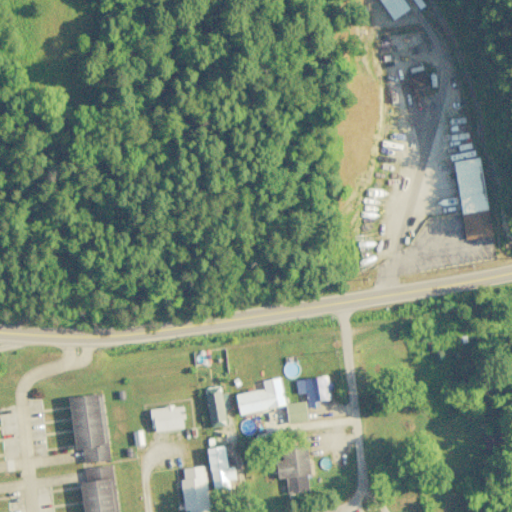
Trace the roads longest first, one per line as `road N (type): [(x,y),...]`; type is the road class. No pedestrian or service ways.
road 1 (primary): [(511,284),(349,334),(209,357),(0,331)]
road 2 (residential): [(331,337),(203,192),(93,148),(40,93)]
road 3 (residential): [(453,300),(453,98),(393,0)]
road 4 (residential): [(78,336),(79,356),(31,376),(19,390),(32,511)]
road 5 (residential): [(321,511),(352,418),(349,334)]
